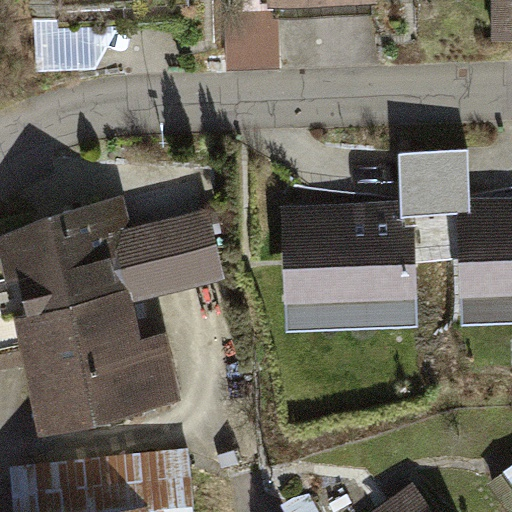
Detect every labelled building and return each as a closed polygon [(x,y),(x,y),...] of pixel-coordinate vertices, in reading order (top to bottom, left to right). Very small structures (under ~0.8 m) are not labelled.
[(511,0),(491,0),(492,38),(511,37),(511,0)] [(472,197),(470,149),(398,152),(400,197),(401,213),(415,212),(417,259),(461,257),(459,210),(473,210),(472,197)] [(464,323),(511,321),(511,195),(472,197),(473,210),(459,210),(461,257),(464,323)] [(37,436),(181,399),(166,331),(141,337),(133,300),(227,278),(208,207),(132,226),(124,196),(48,214),(0,236),(0,261),(4,279),(0,279),(0,352),(18,348),(37,436)] [(286,330),(419,324),(417,259),(415,212),(401,213),(400,197),(282,204),(286,330)] [(10,464),(14,511),(98,511),(195,503),(190,447),(10,464)] [(511,464),(489,482),(511,511),(511,464)] [(434,511),(413,482),(370,511),(434,511)] [(295,497),(282,504),(286,511),(322,511),(310,493),(295,497)] [(195,511),(195,503),(98,511),(195,511)]
